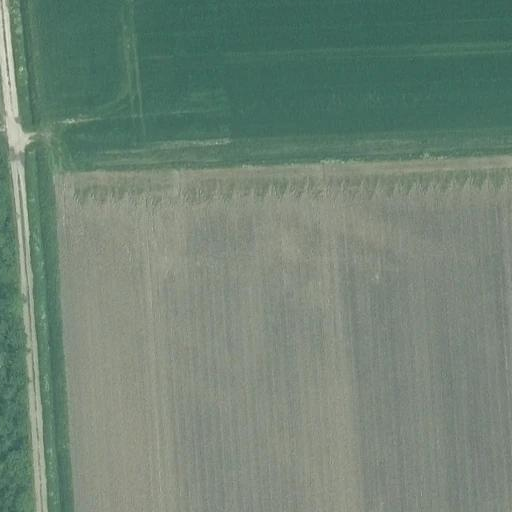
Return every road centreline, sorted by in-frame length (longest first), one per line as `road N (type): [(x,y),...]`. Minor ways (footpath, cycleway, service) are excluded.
road 1 (residential): [(43,511),(18,143)]
road 2 (track): [(4,0),(18,143)]
